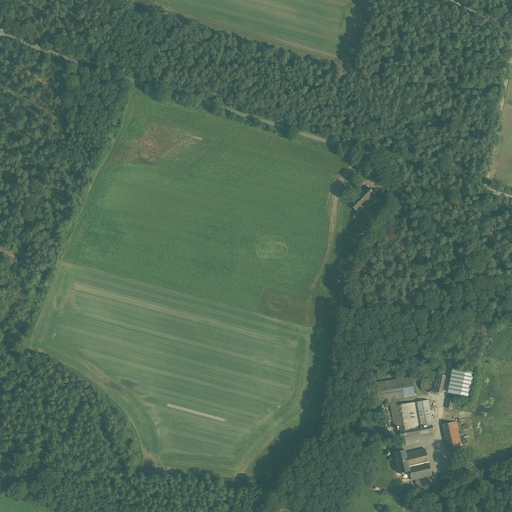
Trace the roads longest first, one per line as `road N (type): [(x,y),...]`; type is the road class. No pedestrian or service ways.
road 1 (unclassified): [(511,198),(122,78)]
road 2 (track): [(445,367),(511,55)]
road 3 (unclassified): [(0,30),(122,78)]
